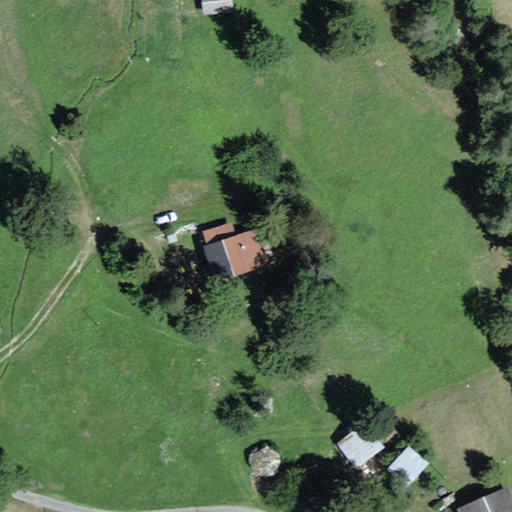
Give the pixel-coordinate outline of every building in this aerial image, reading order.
[(206,227),(208,242),(238,239),(237,224),(206,227)] [(203,250),(211,280),(267,265),(259,236),(203,250)] [(340,447),(357,470),(384,452),(368,428),(340,447)] [(392,475),(405,490),(423,474),(410,459),(392,475)] [(462,511),(511,511),(511,500),(510,495),(462,511)]
